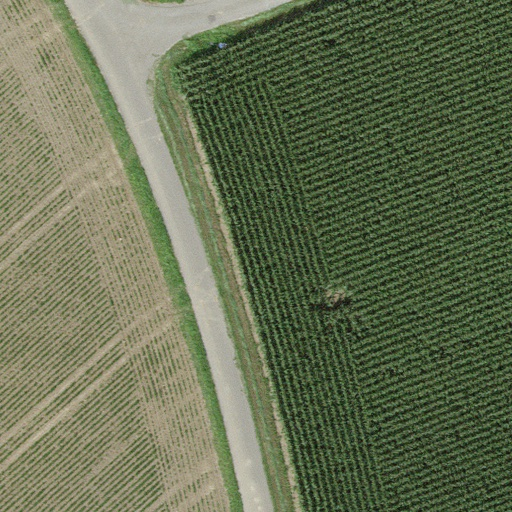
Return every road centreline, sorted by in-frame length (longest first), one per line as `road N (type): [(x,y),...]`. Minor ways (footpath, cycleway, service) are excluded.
road 1 (residential): [(90,0),(126,54),(268,511)]
road 2 (track): [(274,0),(126,54)]
